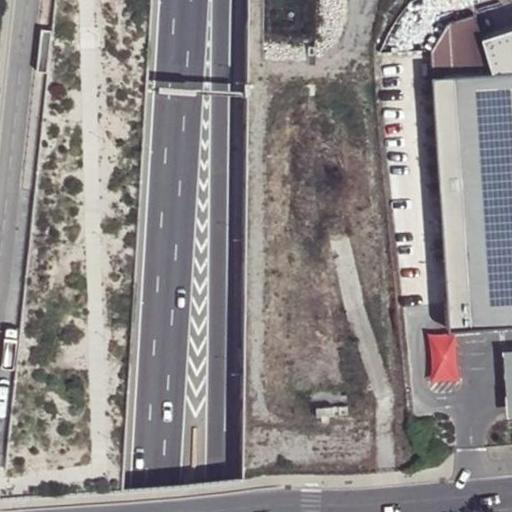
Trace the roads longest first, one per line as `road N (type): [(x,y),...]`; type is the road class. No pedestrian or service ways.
road 1 (motorway): [(162,511),(194,0)]
road 2 (motorway): [(218,511),(217,0)]
road 3 (motorway): [(100,54),(58,296),(37,511)]
road 4 (motorway): [(100,54),(81,511)]
road 5 (residential): [(511,494),(201,511)]
road 6 (unclassified): [(0,293),(30,0)]
